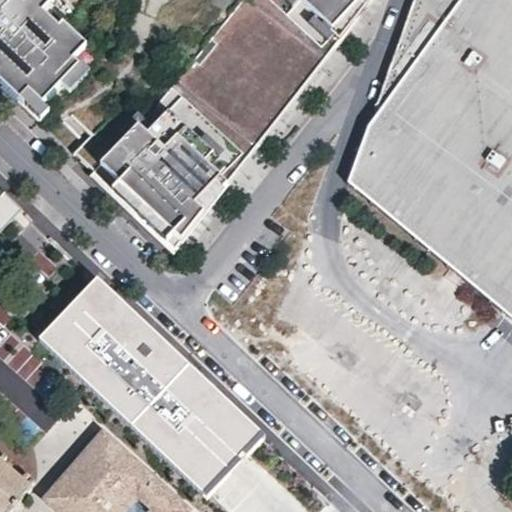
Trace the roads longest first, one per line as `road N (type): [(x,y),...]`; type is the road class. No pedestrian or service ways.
road 1 (residential): [(179,305),(398,511)]
road 2 (residential): [(0,135),(179,305)]
road 3 (residential): [(267,193),(389,36),(402,0)]
road 4 (residential): [(267,193),(179,305)]
